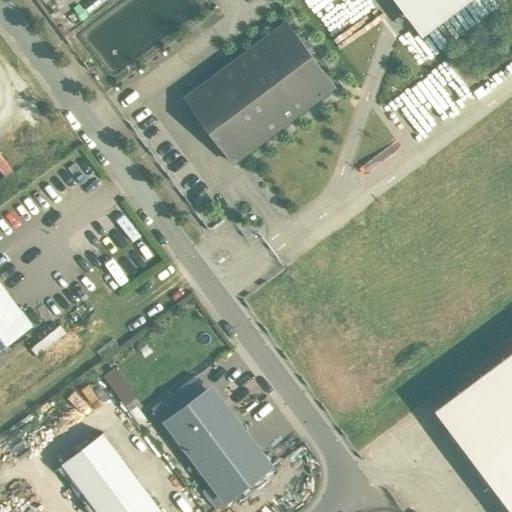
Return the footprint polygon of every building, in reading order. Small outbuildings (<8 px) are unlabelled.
[(287,21),(185,98),(205,125),(200,129),(207,138),(212,134),(232,161),(335,85),(287,21)] [(0,348),(32,324),(0,282),(0,348)] [(205,389),(162,422),(174,438),(183,431),(193,444),(227,419),(227,418),(205,389)] [(232,415),(227,418),(227,419),(193,444),(188,447),(228,501),(271,468),(232,415)] [(98,511),(163,511),(102,432),(61,462),(98,511)]
